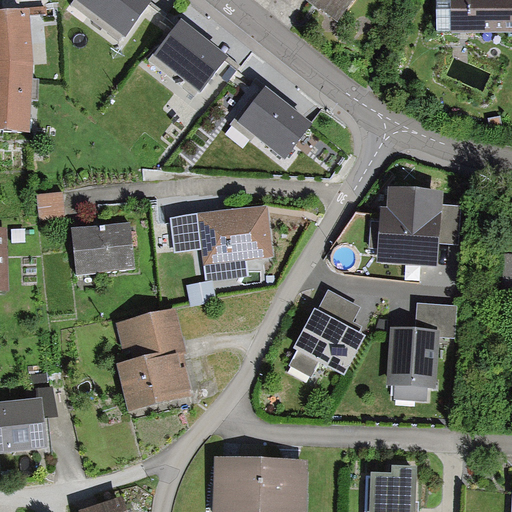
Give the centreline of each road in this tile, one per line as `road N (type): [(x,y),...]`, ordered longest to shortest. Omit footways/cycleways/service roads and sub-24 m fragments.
road 1 (residential): [(214,417),(258,432),(511,447)]
road 2 (residential): [(350,195),(211,193),(74,206)]
road 3 (residential): [(350,195),(214,417)]
road 4 (unclassified): [(229,0),(394,126)]
road 5 (residential): [(47,498),(180,456)]
road 6 (unclassified): [(394,126),(511,162)]
